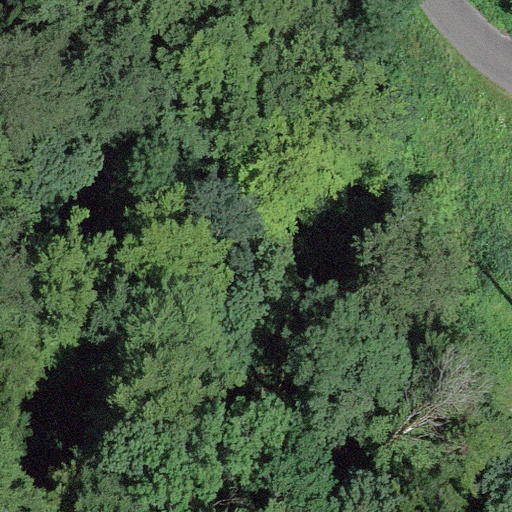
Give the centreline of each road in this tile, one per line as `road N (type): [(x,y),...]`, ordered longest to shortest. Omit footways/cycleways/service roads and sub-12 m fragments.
road 1 (track): [(0,60),(278,351),(373,401),(438,420),(511,379)]
road 2 (unclassified): [(410,0),(511,82)]
